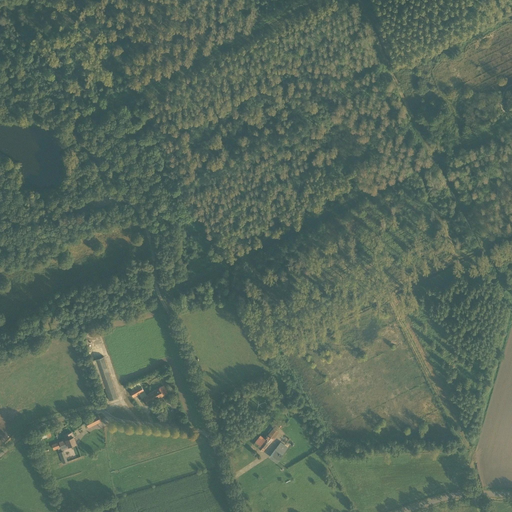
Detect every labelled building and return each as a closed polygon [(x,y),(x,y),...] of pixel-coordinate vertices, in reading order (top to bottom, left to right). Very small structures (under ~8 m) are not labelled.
[(109,400),(117,397),(104,357),(95,359),(109,400)] [(134,397),(144,392),(141,386),(132,390),(131,391),(134,397)] [(148,404),(163,395),(165,393),(161,387),(144,397),(148,404)] [(89,427),(97,423),(101,421),(98,415),(86,421),(89,427)] [(73,436),(72,432),(64,435),(66,439),(62,441),(62,440),(61,440),(61,441),(59,442),(61,446),(62,449),(76,443),(73,436)] [(263,451),(266,447),(273,439),(268,435),(258,447),(263,451)] [(270,456),(277,462),(283,454),(284,452),(277,447),(276,449),(270,456)] [(60,452),(63,463),(68,462),(65,451),(60,452)]
